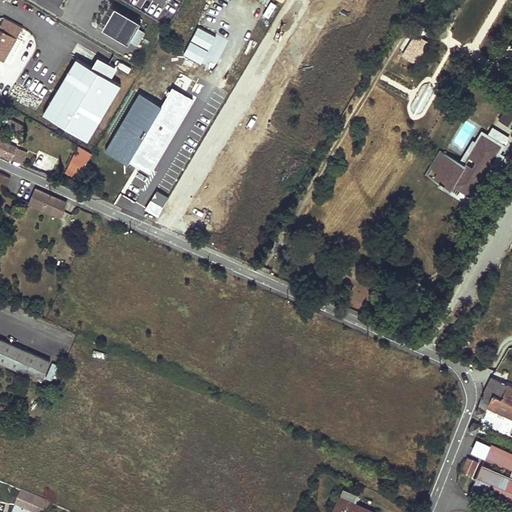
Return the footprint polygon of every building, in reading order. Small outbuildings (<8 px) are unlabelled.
[(186,0),(123,118),(151,133),(165,140),(237,0),(186,0)] [(115,6),(103,28),(129,43),(142,21),(115,6)] [(0,28),(0,57),(3,60),(16,37),(0,28)] [(399,51),(407,56),(419,36),(411,31),(399,51)] [(419,36),(407,56),(416,62),(428,42),(429,41),(419,36)] [(432,45),(428,42),(416,62),(420,64),(432,45)] [(98,56),(92,66),(108,76),(114,66),(98,56)] [(77,57),(43,112),(88,139),(121,84),(108,76),(92,66),(77,57)] [(423,113),(433,95),(434,92),(434,89),(432,87),(430,85),(429,84),(426,84),(424,84),(422,86),(420,88),(410,106),(409,108),(410,111),(411,113),(413,115),(414,116),(417,116),(419,116),(421,114),(423,113)] [(19,132),(22,125),(16,122),(13,128),(19,132)] [(460,190),(470,196),(482,177),(478,175),(485,164),(489,166),(493,169),(498,161),(494,158),(501,146),(487,137),(482,145),(483,145),(480,150),(475,147),(470,154),(479,160),(472,171),(463,165),(440,151),(430,167),(439,173),(435,179),(440,182),(439,183),(444,186),(444,185),(449,188),(451,184),(454,179),(463,185),(460,190)] [(0,152),(12,158),(17,147),(0,139),(0,152)] [(79,145),(71,160),(84,167),(92,153),(79,145)] [(17,147),(12,158),(23,163),(28,152),(17,147)] [(51,172),(57,158),(39,150),(33,164),(51,172)] [(479,160),(470,154),(463,165),(472,171),(479,160)] [(80,165),(71,160),(64,171),(73,176),(80,165)] [(489,166),(485,164),(478,175),(482,177),(489,166)] [(430,167),(425,174),(435,179),(439,173),(430,167)] [(0,171),(0,179),(1,180),(2,177),(9,180),(11,176),(0,171)] [(463,185),(454,179),(451,184),(460,190),(463,185)] [(67,201),(36,188),(30,202),(51,212),(54,206),(63,210),(67,201)] [(0,360),(42,380),(50,361),(0,338),(0,360)] [(511,386),(492,377),(482,399),(477,410),(477,411),(477,412),(478,412),(478,413),(482,415),(484,416),(487,409),(493,413),(495,409),(511,416),(511,386)] [(469,430),(476,433),(480,425),(478,424),(475,423),(474,422),(473,422),(473,423),(472,423),(472,424),(469,430)] [(511,451),(492,443),(486,456),(511,467),(511,451)] [(467,455),(462,470),(474,475),(480,460),(467,455)] [(511,477),(510,477),(481,465),(472,486),(511,503),(511,477)] [(343,490),(333,511),(374,511),(354,503),(357,496),(343,490)] [(36,511),(42,500),(21,491),(15,505),(29,511),(36,511)] [(45,511),(50,503),(42,500),(36,511),(45,511)]
